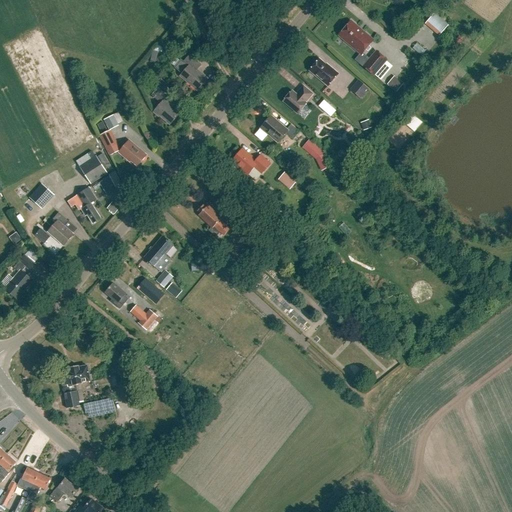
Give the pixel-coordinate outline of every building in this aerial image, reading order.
[(425,23),(439,36),(449,24),(435,12),(425,23)] [(361,54),(373,40),(351,21),(339,36),(361,54)] [(159,63),(162,52),(154,50),(151,61),(159,63)] [(377,51),(364,66),(374,75),(387,60),(377,51)] [(190,56),(185,62),(182,60),(175,68),(183,74),(181,77),(198,92),(208,80),(198,71),(202,66),(190,56)] [(319,59),(309,71),(328,87),(339,74),(330,66),(329,67),(319,59)] [(381,80),(386,84),(394,76),(389,71),(381,80)] [(404,83),(395,76),(389,83),(398,91),(404,83)] [(358,80),(350,90),(361,99),(369,89),(358,80)] [(292,91),(283,101),(298,113),(306,103),(305,103),(313,94),(303,86),(296,95),(292,91)] [(155,99),(161,104),(155,111),(160,115),(160,114),(170,123),(179,113),(166,102),(170,98),(162,91),(155,99)] [(330,116),(336,110),(324,100),(319,106),(330,116)] [(118,113),(104,119),(108,130),(123,123),(118,113)] [(278,123),(278,122),(271,116),(260,128),(278,143),(287,133),(294,139),(300,132),(291,125),(287,129),(281,125),(280,125),(278,123)] [(104,121),(96,125),(100,133),(108,129),(104,121)] [(369,121),(362,122),(363,130),(370,128),(369,121)] [(109,131),(100,136),(110,155),(119,150),(109,131)] [(309,140),(302,148),(316,160),(321,172),(332,167),(325,152),(309,140)] [(129,141),(119,152),(130,162),(131,161),(138,167),(147,156),(129,141)] [(237,165),(237,167),(240,171),(243,170),(248,175),(253,169),(256,169),(261,174),(270,164),(260,156),(256,161),(242,150),(232,161),(237,165)] [(96,156),(79,167),(90,184),(107,174),(96,156)] [(297,182),(286,172),(280,180),(291,189),(297,182)] [(107,196),(117,191),(110,177),(99,182),(107,196)] [(29,197),(41,209),(54,195),(41,183),(29,197)] [(76,196),(83,208),(80,210),(84,216),(87,215),(93,224),(100,219),(91,204),(96,201),(89,188),(76,196)] [(107,209),(115,214),(120,206),(112,201),(107,209)] [(197,212),(200,215),(198,216),(211,227),(208,230),(215,237),(220,232),(224,236),(230,229),(226,226),(231,220),(224,214),(221,217),(209,205),(206,208),(203,205),(197,212)] [(53,218),(57,221),(48,232),(63,246),(74,234),(64,225),(68,221),(59,212),(53,218)] [(39,230),(34,235),(44,244),(49,238),(39,230)] [(17,232),(9,237),(14,244),(21,240),(17,232)] [(162,236),(143,258),(160,273),(170,261),(163,255),(172,245),(162,236)] [(18,271),(4,288),(17,298),(25,289),(24,288),(26,286),(30,289),(39,278),(32,272),(28,277),(21,271),(25,266),(29,270),(34,263),(40,256),(31,248),(24,255),(23,254),(13,267),(18,271)] [(194,263),(195,270),(205,269),(204,262),(194,263)] [(172,277),(164,270),(155,281),(163,288),(172,277)] [(124,296),(126,294),(113,283),(104,293),(111,299),(109,301),(119,310),(128,299),(124,296)] [(175,298),(182,291),(172,283),(166,290),(175,298)] [(135,306),(129,313),(139,321),(137,324),(146,331),(157,317),(149,310),(145,314),(135,306)] [(341,310),(336,315),(344,322),(348,317),(341,310)] [(124,336),(120,341),(126,346),(131,342),(124,336)] [(143,383),(157,377),(151,363),(137,370),(143,383)] [(68,368),(60,370),(67,407),(79,405),(76,389),(70,391),(69,386),(91,382),(87,364),(68,367),(68,368)] [(0,422),(0,434),(2,436),(20,421),(12,412),(0,422)] [(0,482),(9,472),(8,471),(16,463),(6,454),(0,461),(0,482)] [(20,478),(17,485),(21,488),(25,481),(32,484),(34,485),(39,474),(27,468),(22,478),(20,478)] [(44,490),(50,479),(39,474),(34,485),(32,484),(28,491),(30,491),(26,499),(33,502),(40,487),(44,490)] [(57,486),(49,496),(57,502),(64,492),(70,497),(77,489),(64,479),(58,487),(57,486)] [(14,491),(8,488),(1,503),(7,506),(14,491)] [(20,511),(26,499),(22,497),(14,511),(20,511)] [(99,511),(102,509),(90,499),(83,508),(81,507),(76,511),(99,511)]
